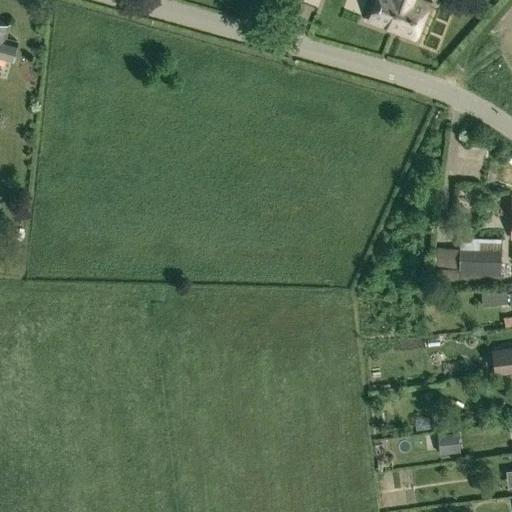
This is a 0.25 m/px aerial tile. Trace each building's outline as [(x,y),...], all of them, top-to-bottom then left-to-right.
[(376,0),(369,21),(414,38),(427,5),(412,0),(376,0)] [(0,57),(12,60),(16,43),(5,40),(10,24),(0,21),(0,57)] [(476,57),(488,48),(481,37),(468,46),(476,57)] [(458,271),(457,281),(499,284),(500,273),(500,250),(460,249),(458,271)] [(457,281),(458,271),(458,269),(438,268),(438,280),(457,281)] [(481,304),(506,301),(505,290),(480,292),(481,304)] [(511,327),(511,316),(503,318),(505,328),(511,327)] [(426,335),(427,347),(443,345),(442,334),(426,335)] [(495,374),(511,371),(511,347),(492,350),(495,374)] [(437,435),(439,454),(457,453),(456,434),(437,435)]
